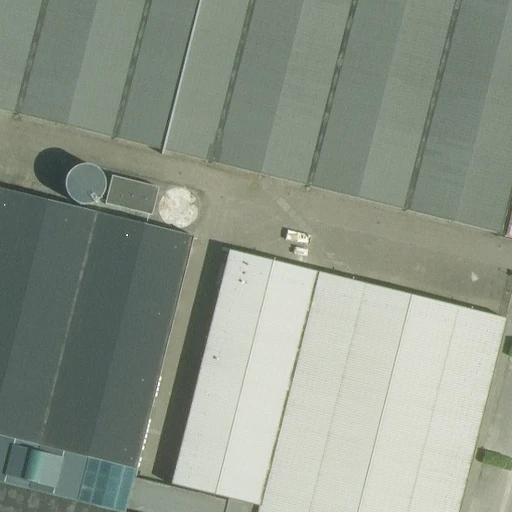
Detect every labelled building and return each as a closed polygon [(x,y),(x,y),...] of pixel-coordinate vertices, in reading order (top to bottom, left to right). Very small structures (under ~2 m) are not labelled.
[(511,0),(0,0),(0,111),(502,235),(511,194),(511,0)] [(65,183),(65,187),(65,191),(66,194),(68,198),(71,201),(74,204),(77,206),(81,207),(85,207),(89,207),(93,206),(97,204),(100,201),(102,198),(104,194),(105,191),(106,187),(105,183),(104,179),(102,175),(100,172),(97,169),(93,168),(89,166),(85,166),(81,166),(77,168),(74,170),(71,172),(68,175),(66,179),(65,183)] [(158,187),(110,175),(104,203),(151,215),(158,187)] [(195,206),(195,205),(194,198),(190,193),(185,189),(179,187),(172,189),(166,193),(162,198),(161,204),(162,211),(165,216),(169,220),(176,222),(183,221),(190,217),(192,215),(194,211),(195,206)] [(0,511),(457,511),(496,359),(505,321),(505,320),(505,319),(500,318),(371,286),(311,271),(283,264),(229,251),(172,480),(171,485),(171,486),(199,492),(210,495),(228,499),(227,503),(224,511),(125,511),(129,499),(133,481),(135,471),(136,469),(193,238),(0,190),(0,511)]
